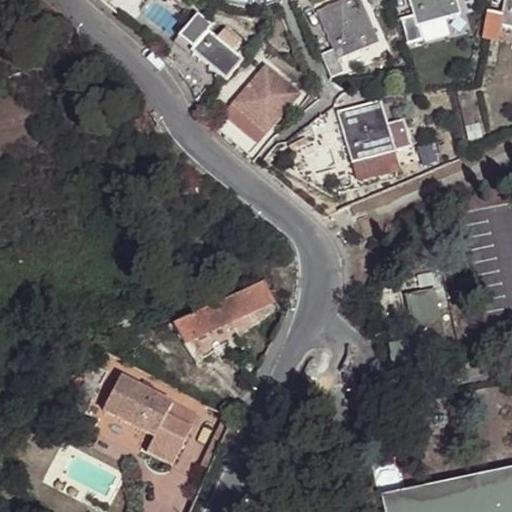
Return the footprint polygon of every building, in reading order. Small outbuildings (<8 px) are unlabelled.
[(333,51),(337,61),(378,44),(359,0),(346,0),(317,13),(333,51)] [(408,0),(414,15),(417,27),(429,23),(459,15),(455,0),(408,0)] [(511,0),(505,0),(503,13),(500,26),(511,29),(511,0)] [(498,41),(500,26),(503,13),(490,14),(485,39),(498,41)] [(422,40),(417,27),(414,15),(402,20),(409,45),(422,40)] [(429,23),(417,27),(422,40),(433,38),(429,23)] [(511,29),(500,26),(498,41),(509,44),(511,29)] [(191,54),(226,82),(242,61),(208,33),(191,54)] [(342,75),(337,61),(333,51),(322,54),(333,79),(342,75)] [(226,82),(244,96),(261,75),(242,61),(226,82)] [(244,96),(235,108),(269,137),(301,96),(267,68),(261,75),(244,96)] [(380,102),(337,114),(352,164),(394,153),(380,102)] [(269,137),(235,108),(218,129),(253,158),(269,137)] [(264,284),(173,330),(182,348),(273,301),(264,284)] [(391,349),(395,369),(453,356),(453,354),(451,354),(438,293),(407,299),(407,301),(409,301),(417,343),(391,349)] [(168,398),(116,373),(99,407),(152,432),(168,398)] [(200,414),(168,398),(152,432),(143,452),(172,467),(200,414)] [(511,511),(511,469),(378,500),(380,511),(511,511)]
